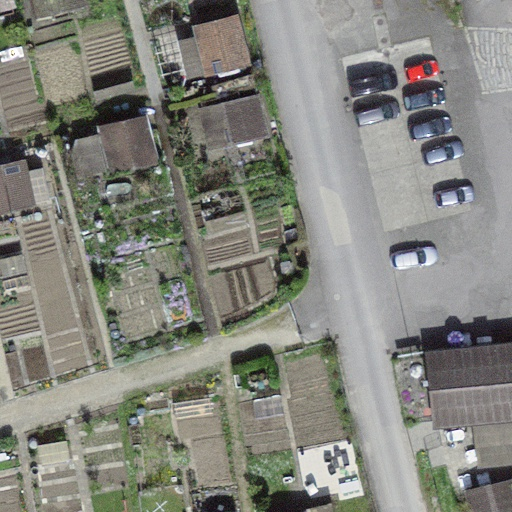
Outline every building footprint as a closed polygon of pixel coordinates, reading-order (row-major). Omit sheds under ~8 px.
[(13,0),(0,0),(0,9),(15,5),(13,0)] [(84,0),(27,0),(31,16),(85,4),(84,0)] [(237,10),(192,21),(205,79),(247,69),(245,64),(249,63),(237,10)] [(271,133),(259,90),(196,106),(208,149),(271,133)] [(147,109),(95,123),(108,175),(160,161),(147,109)] [(0,211),(35,203),(25,155),(0,160),(0,211)] [(511,345),(425,355),(432,426),(511,417),(511,345)] [(169,406),(167,395),(144,399),(146,410),(169,406)] [(511,511),(511,474),(463,488),(469,511),(511,511)] [(333,511),(329,496),(264,511),(333,511)]
